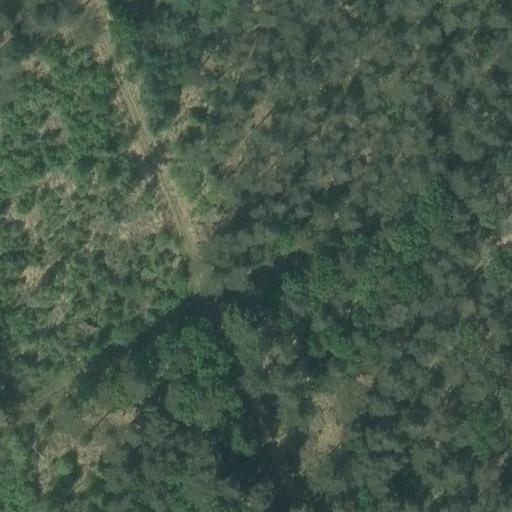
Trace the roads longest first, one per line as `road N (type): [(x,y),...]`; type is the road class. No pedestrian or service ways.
road 1 (track): [(283,511),(91,0)]
road 2 (track): [(207,306),(0,424)]
